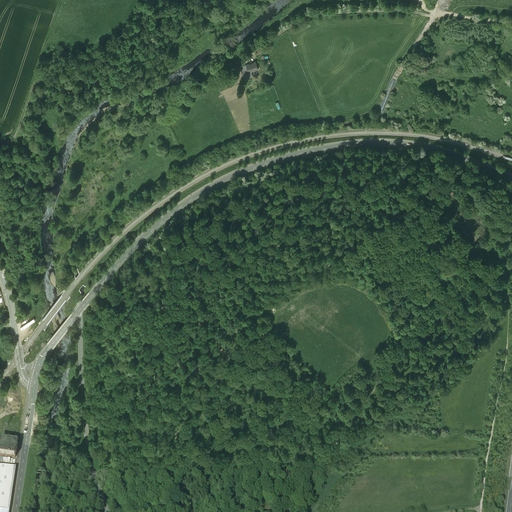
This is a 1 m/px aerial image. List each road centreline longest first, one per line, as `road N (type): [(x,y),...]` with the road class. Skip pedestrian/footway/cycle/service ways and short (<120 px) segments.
road 1 (secondary): [(78,312),(170,215),(268,166),(389,148),(511,180)]
road 2 (track): [(369,365),(285,307),(239,322),(232,349),(190,403),(163,423),(156,478),(170,511)]
road 3 (track): [(434,15),(314,14),(238,64)]
road 4 (residential): [(78,312),(86,448),(107,511)]
road 5 (track): [(32,83),(99,77),(137,31),(193,0)]
road 6 (track): [(288,511),(319,450),(379,382),(369,365)]
road 7 (track): [(379,382),(429,362),(509,302)]
road 8 (secondary): [(14,511),(32,384)]
